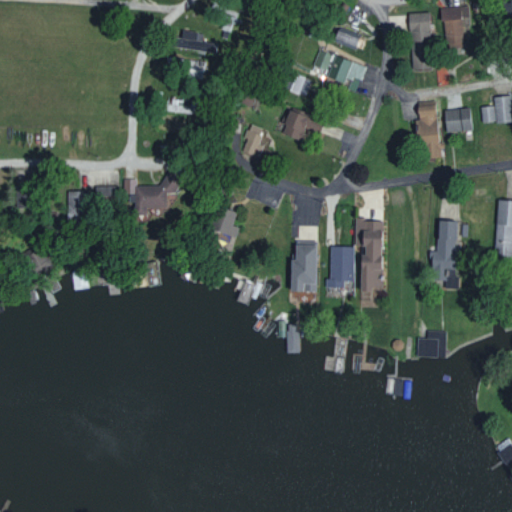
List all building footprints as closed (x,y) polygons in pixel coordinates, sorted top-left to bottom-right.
[(460,5),(440,6),(441,36),(461,35),(460,5)] [(427,12),(408,12),(409,69),(428,69),(427,12)] [(354,46),(358,32),(337,25),(332,39),(354,46)] [(169,47),(212,57),(215,44),(194,39),(196,33),(180,29),(178,37),(172,36),(169,47)] [(353,91),(364,67),(318,48),(311,65),(326,71),(324,76),(340,83),(343,76),(350,79),(347,88),(353,91)] [(311,78),(288,73),(285,91),(308,95),(311,78)] [(511,121),(510,95),(491,96),(492,105),(479,106),(480,122),(511,121)] [(440,156),(431,100),(414,102),(417,122),(413,122),(419,159),(440,156)] [(441,110),(444,132),(469,129),(466,107),(441,110)] [(279,132),(299,141),(304,129),(316,134),(321,124),(289,110),(279,132)] [(189,125),(149,117),(147,126),(187,135),(189,125)] [(262,128),(248,123),(243,137),(246,138),(241,151),(257,157),(262,144),(257,142),(262,128)] [(164,185),(135,185),(135,179),(122,179),(122,193),(133,193),(133,215),(144,215),(144,208),(165,208),(164,185)] [(112,185),(94,185),(94,201),(111,202),(112,185)] [(65,212),(83,212),(83,191),(66,190),(65,212)] [(493,257),(511,258),(511,250),(511,200),(495,200),(493,257)] [(230,224),(235,213),(218,206),(209,228),(233,237),(237,227),(230,224)] [(379,220),(354,220),(353,234),(359,235),(358,291),(370,291),(370,286),(378,286),(379,220)] [(454,221),(435,221),(434,250),(430,250),(429,280),(452,280),(454,221)] [(287,260),(287,291),(313,292),(314,241),(292,240),(292,260),(287,260)] [(352,281),(353,246),(329,246),(328,279),(325,279),(325,286),(341,287),(342,280),(352,281)] [(443,357),(445,331),(425,330),(425,337),(415,337),(415,356),(443,357)] [(286,350),(297,350),(298,334),(287,334),(286,350)]
